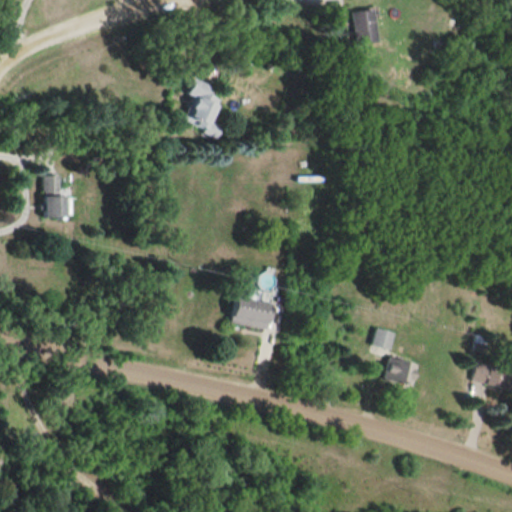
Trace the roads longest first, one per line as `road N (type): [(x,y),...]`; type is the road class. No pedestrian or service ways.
road 1 (residential): [(0,341),(294,406),(511,471)]
road 2 (residential): [(125,0),(14,50),(0,67)]
